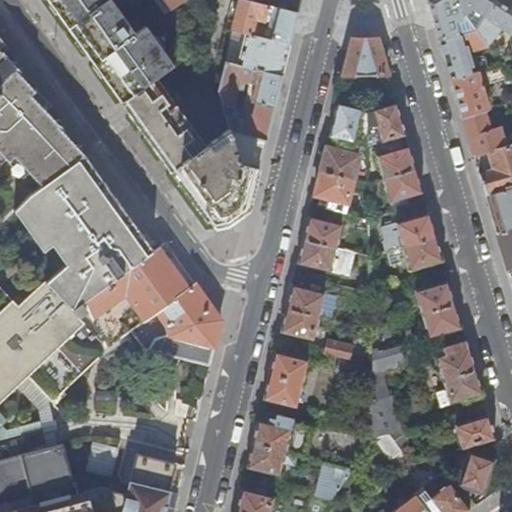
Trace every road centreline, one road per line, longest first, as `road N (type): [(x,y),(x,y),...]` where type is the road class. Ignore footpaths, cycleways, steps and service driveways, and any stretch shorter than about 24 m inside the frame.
road 1 (residential): [(397,0),(511,392)]
road 2 (residential): [(11,0),(208,268),(262,281)]
road 3 (residential): [(262,281),(334,0)]
road 4 (residential): [(203,511),(262,281)]
road 5 (unknown): [(137,0),(200,78),(203,119)]
